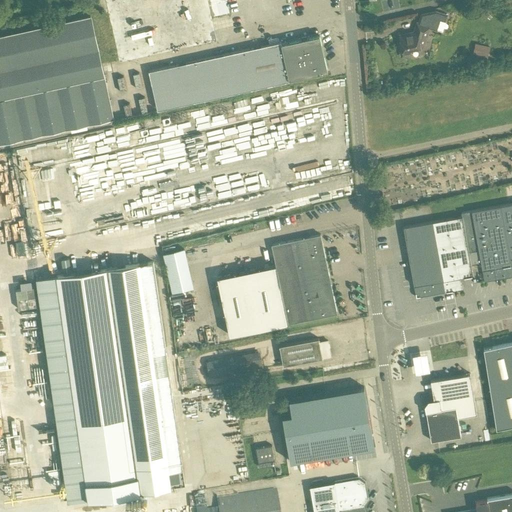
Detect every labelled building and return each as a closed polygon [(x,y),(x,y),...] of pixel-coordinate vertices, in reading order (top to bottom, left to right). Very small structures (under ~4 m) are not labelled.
[(410,49),(423,46),(429,26),(435,28),(438,18),(443,19),(445,12),(436,9),(420,13),(417,22),(414,31),(400,34),(401,42),(399,43),(402,55),(411,53),(410,49)] [(0,142),(113,118),(91,16),(0,36),(0,142)] [(328,70),(320,34),(281,43),(281,41),(149,70),(157,109),(290,80),(289,79),(328,70)] [(488,57),(490,46),(475,43),(473,53),(488,57)] [(250,98),(250,108),(261,108),(261,98),(250,98)] [(296,102),(298,107),(309,104),(307,98),(296,102)] [(290,110),(289,101),(281,102),(281,110),(290,110)] [(288,133),(300,132),(298,118),(313,116),(312,111),(286,114),(288,133)] [(244,150),(256,148),(254,141),(257,140),(255,130),(259,129),(262,142),(272,140),(272,139),(282,137),(279,123),(271,125),(270,119),(258,121),(258,124),(233,129),(234,132),(244,130),(246,143),(242,143),(244,150)] [(337,129),(327,131),(330,142),(340,139),(337,129)] [(318,137),(316,130),(306,132),(308,139),(318,137)] [(213,139),(216,154),(242,149),(239,133),(213,139)] [(206,138),(198,142),(194,135),(186,139),(198,164),(215,156),(206,138)] [(117,152),(114,153),(111,140),(90,144),(91,147),(73,151),(75,161),(70,162),(73,176),(79,175),(83,194),(118,186),(116,176),(121,175),(117,152)] [(182,162),(189,161),(185,140),(183,140),(184,143),(179,144),(182,162)] [(167,167),(177,166),(175,148),(165,149),(167,167)] [(162,181),(162,171),(156,171),(156,163),(162,163),(162,152),(150,153),(152,181),(162,181)] [(4,182),(11,179),(7,171),(0,174),(4,182)] [(347,178),(347,188),(356,187),(356,178),(347,178)] [(188,198),(198,196),(196,189),(186,191),(188,198)] [(511,203),(500,205),(511,269),(511,203)] [(495,280),(511,276),(511,269),(500,205),(466,212),(475,262),(480,261),(481,270),(482,270),(484,281),(495,279),(495,280)] [(470,263),(475,262),(466,212),(461,213),(462,216),(432,221),(445,292),(463,289),(460,277),(472,275),(470,263)] [(403,227),(414,286),(416,298),(445,292),(432,221),(403,227)] [(288,323),(337,313),(321,235),(272,245),(276,264),(217,276),(230,335),(288,323)] [(173,287),(183,285),(174,246),(164,248),(173,287)] [(63,273),(71,272),(69,257),(61,258),(63,273)] [(180,486),(185,485),(166,356),(153,262),(65,275),(57,276),(36,279),(65,480),(68,503),(90,500),(130,494),(130,493),(178,486),(180,486)] [(319,343),(319,338),(279,346),(283,365),(331,356),(328,341),(319,343)] [(496,429),(511,425),(511,342),(484,349),(496,429)] [(210,377),(263,367),(260,350),(206,360),(210,377)] [(426,352),(413,355),(416,372),(429,370),(426,352)] [(345,364),(356,362),(354,355),(344,357),(345,364)] [(477,414),(470,374),(431,380),(434,399),(428,400),(425,405),(426,412),(426,411),(431,441),(461,436),(458,417),(477,414)] [(364,386),(289,399),(292,414),(282,415),(290,462),(374,447),(364,386)] [(48,425),(49,428),(41,430),(44,444),(57,441),(53,424),(48,425)] [(259,468),(275,465),(272,445),(256,448),(259,468)] [(62,471),(49,472),(50,486),(62,486),(62,471)] [(32,476),(32,485),(44,485),(45,477),(32,476)] [(334,482),(310,486),(310,488),(314,511),(365,511),(364,505),(368,499),(367,492),(361,488),(365,482),(359,478),(334,482)] [(197,494),(200,502),(207,500),(204,491),(197,494)] [(219,511),(279,511),(277,491),(217,501),(219,511)] [(511,511),(511,493),(486,498),(487,501),(475,503),(477,510),(465,511),(511,511)]
